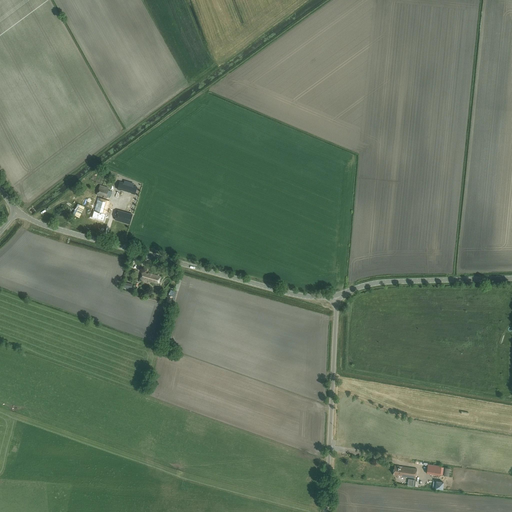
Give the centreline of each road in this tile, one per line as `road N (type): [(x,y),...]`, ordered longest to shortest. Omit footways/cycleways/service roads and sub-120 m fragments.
road 1 (tertiary): [(336,295),(293,294),(18,211)]
road 2 (unclassified): [(325,511),(336,295)]
road 3 (tertiary): [(336,295),(379,282),(511,278)]
